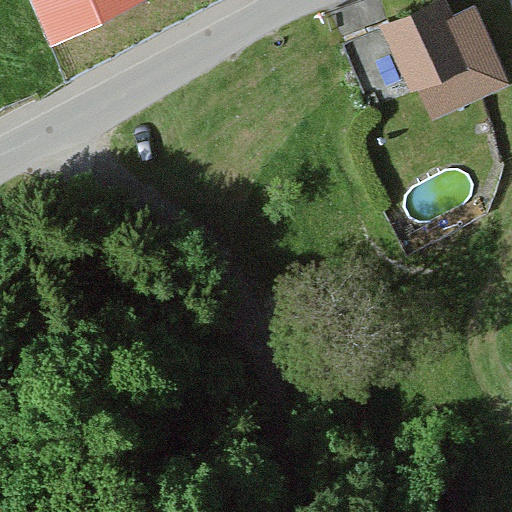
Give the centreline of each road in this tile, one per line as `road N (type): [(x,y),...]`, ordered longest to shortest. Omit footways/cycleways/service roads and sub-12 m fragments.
road 1 (track): [(272,511),(280,445),(271,356),(251,311),(198,247),(58,131)]
road 2 (residential): [(0,160),(310,0)]
road 3 (track): [(271,356),(343,418),(371,491),(369,511)]
